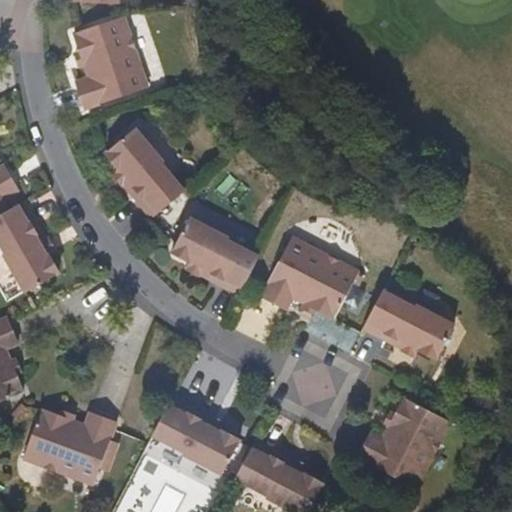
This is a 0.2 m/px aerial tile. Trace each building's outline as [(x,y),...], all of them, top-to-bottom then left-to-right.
[(150,86),(127,17),(76,33),(82,51),(87,67),(91,79),(80,82),(89,108),(150,89),(150,86)] [(87,67),(82,51),(75,54),(81,69),(87,67)] [(187,191),(164,165),(167,163),(138,129),(108,154),(123,170),(144,192),(137,197),(155,218),(187,191)] [(0,202),(20,192),(5,166),(0,168),(0,202)] [(144,192),(123,170),(117,174),(137,197),(144,192)] [(33,230),(37,226),(24,202),(0,215),(0,242),(7,254),(5,256),(28,295),(60,275),(49,255),(33,230)] [(261,254),(228,238),(229,235),(190,216),(173,252),(192,262),(193,260),(220,274),(217,281),(241,294),(261,254)] [(54,252),(37,226),(33,230),(49,255),(54,252)] [(335,318),(360,270),(292,235),(260,296),(287,309),(294,296),(305,302),(318,309),(335,318)] [(220,274),(193,260),(192,262),(190,268),(217,281),(220,274)] [(455,324),(402,297),(400,300),(382,291),(369,317),(363,328),(388,340),(390,335),(420,348),(438,357),(455,324)] [(318,309),(305,302),(302,308),(316,314),(318,309)] [(12,360),(8,350),(19,345),(8,319),(0,322),(0,403),(24,393),(19,378),(12,360)] [(420,348),(390,335),(388,340),(416,355),(420,348)] [(25,375),(18,358),(12,360),(19,378),(25,375)] [(413,489),(449,422),(401,397),(392,414),(384,428),(379,439),(368,434),(355,458),(413,489)] [(223,474),(239,443),(221,434),(193,419),(196,411),(172,398),(152,435),(171,445),(170,447),(223,474)] [(39,410),(19,458),(93,486),(99,470),(110,441),(116,424),(88,414),(84,426),(70,421),(56,416),(39,410)] [(70,421),(72,416),(58,411),(56,416),(70,421)] [(224,426),(196,411),(193,419),(221,434),(224,426)] [(384,428),(392,414),(387,412),(380,425),(384,428)] [(110,474),(121,445),(110,441),(99,470),(110,474)] [(302,476),(275,463),(278,454),(254,442),(235,479),(255,490),(254,493),(291,511),(307,511),(321,486),(302,476)] [(305,468),(278,454),(275,463),(302,476),(305,468)]
